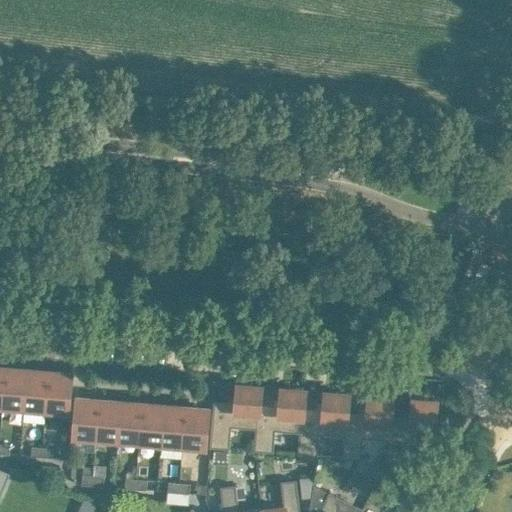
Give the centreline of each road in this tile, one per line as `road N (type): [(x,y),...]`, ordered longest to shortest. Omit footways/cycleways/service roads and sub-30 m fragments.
road 1 (residential): [(511,27),(488,58),(0,0)]
road 2 (residential): [(472,360),(73,325),(0,309)]
road 3 (tertiary): [(114,151),(330,185),(420,217),(509,218)]
road 4 (tertiary): [(511,173),(484,178),(114,151)]
road 5 (unclassified): [(472,360),(510,279),(509,218)]
road 6 (unclassified): [(453,511),(508,403)]
